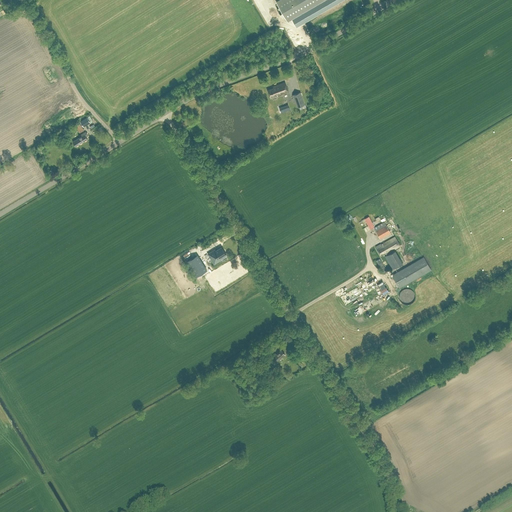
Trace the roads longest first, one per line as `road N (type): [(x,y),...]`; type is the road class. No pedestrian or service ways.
road 1 (unclassified): [(396,511),(383,462),(163,113)]
road 2 (tertiary): [(163,113),(309,49),(392,0)]
road 3 (unclassified): [(119,141),(78,94),(22,0)]
road 4 (tertiary): [(0,214),(119,141)]
